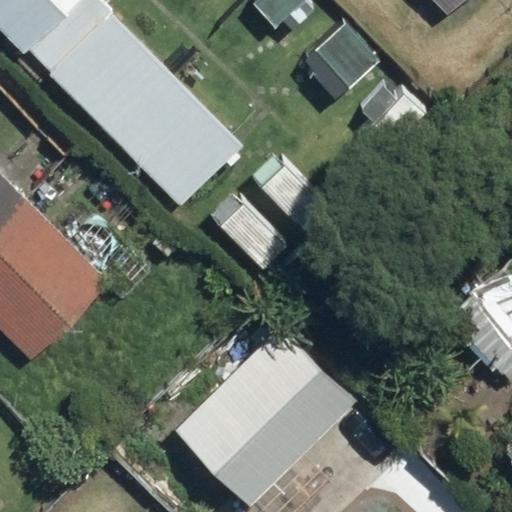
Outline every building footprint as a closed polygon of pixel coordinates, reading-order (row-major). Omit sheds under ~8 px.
[(0,0),(0,44),(8,52),(163,208),(227,143),(86,0),(0,0)] [(294,0),(241,0),(239,3),(262,27),(270,18),(285,34),(307,13),(294,0)] [(417,0),(431,14),(444,0),(417,0)] [(357,44),(309,89),(331,112),(379,67),(357,44)] [(421,115),(395,86),(349,129),(375,157),(421,115)] [(310,184),(279,153),(247,185),(279,216),(310,184)] [(0,342),(17,359),(97,279),(0,182),(0,342)] [(233,196),(204,224),(249,272),(278,244),(233,196)] [(511,381),(511,274),(491,253),(455,289),(460,294),(434,321),(504,390),(511,381)] [(265,324),(156,430),(231,508),(341,402),(265,324)] [(511,432),(487,456),(511,481),(511,482),(507,488),(511,492),(511,432)]
